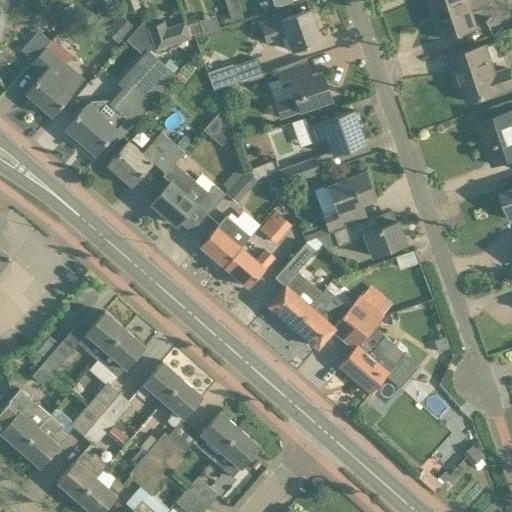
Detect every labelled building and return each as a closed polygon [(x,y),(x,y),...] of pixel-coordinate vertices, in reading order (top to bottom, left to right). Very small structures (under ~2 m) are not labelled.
[(121,0),(125,12),(139,8),(136,0),(121,0)] [(268,0),(265,0),(259,2),(262,12),(272,9),(268,0)] [(293,3),(292,0),(271,0),(274,9),(293,3)] [(466,0),(429,0),(443,39),(461,32),(476,27),(466,0)] [(238,2),(226,6),(231,19),(243,15),(238,2)] [(59,18),(58,8),(58,7),(42,3),(36,30),(55,35),(59,18)] [(58,8),(59,18),(64,31),(80,26),(72,4),(58,8)] [(262,26),(267,42),(288,35),(293,50),(320,40),(309,9),(282,18),(282,19),(280,20),(279,14),(260,21),(262,26)] [(118,44),(133,27),(119,14),(104,31),(118,44)] [(198,20),(186,24),(190,35),(202,31),(198,20)] [(164,22),(146,28),(154,51),(190,39),(184,21),(166,27),(164,22)] [(468,101),(499,91),(500,93),(511,88),(511,70),(511,68),(494,74),(484,45),(449,57),(454,74),(459,73),(468,101)] [(41,74),(38,77),(25,92),(51,115),(64,100),(70,93),(83,78),(46,46),(30,64),(41,74)] [(78,113),(65,128),(68,130),(66,132),(66,135),(66,136),(75,143),(78,142),(80,140),(95,154),(97,152),(103,157),(133,124),(146,110),(176,77),(171,73),(163,64),(152,54),(148,51),(147,50),(142,55),(117,82),(122,88),(111,100),(106,100),(97,100),(91,100),(88,104),(87,103),(78,113)] [(305,57),(286,64),(275,68),(281,85),(289,82),(294,96),(275,103),(280,117),(313,106),(332,99),(322,71),(307,76),(303,67),(308,65),(305,57)] [(163,64),(171,73),(177,67),(168,58),(163,64)] [(256,58),(233,66),(239,82),(262,74),(256,58)] [(353,109),(334,116),(307,124),(313,141),(328,137),(333,154),(346,149),(365,143),(353,109)] [(511,157),(511,111),(511,112),(511,111),(479,122),(493,164),(511,157)] [(164,175),(174,163),(193,142),(184,134),(175,145),(160,132),(152,141),(142,152),(128,140),(120,149),(107,164),(131,185),(150,162),(164,175)] [(313,157),(277,170),(277,171),(283,186),(319,173),(313,157)] [(259,179),(257,178),(277,171),(277,170),(273,160),(248,170),(226,194),(236,203),(259,179)] [(169,180),(163,187),(150,202),(176,224),(195,203),(207,214),(224,195),(213,186),(207,193),(194,181),(193,182),(183,172),(174,163),(164,175),(169,180)] [(241,170),(240,164),(223,183),(225,188),(228,191),(244,172),(241,170)] [(326,184),(326,185),(336,212),(322,217),(328,233),(332,231),(367,219),(361,203),(376,198),(365,170),(326,184)] [(324,186),(319,173),(308,177),(313,190),(324,186)] [(511,219),(511,188),(502,192),(511,219)] [(234,223),(252,234),(260,221),(242,210),(234,223)] [(392,210),(367,219),(332,231),(337,246),(363,237),(370,257),(407,244),(398,218),(395,219),(392,210)] [(274,211),(259,229),(276,243),(291,226),(274,211)] [(0,268),(7,260),(10,258),(7,255),(7,256),(0,249),(0,225),(5,220),(0,215),(0,268)] [(249,236),(227,217),(225,215),(200,244),(224,265),(236,251),(240,246),(249,236)] [(301,266),(314,251),(306,242),(292,258),(301,266)] [(256,260),(240,246),(236,251),(224,265),(248,286),(274,256),(266,249),(256,260)] [(400,268),(418,261),(414,249),(395,256),(400,268)] [(322,292),(296,271),(283,285),(284,286),(269,304),(293,326),(311,305),(322,292)] [(332,329),(342,337),(359,318),(379,311),(377,310),(361,295),(360,294),(334,325),(311,305),(293,326),(317,346),(332,329)] [(85,333),(77,342),(86,349),(93,340),(105,351),(124,328),(104,310),(85,332),(85,333)] [(394,364),(374,347),(378,342),(368,333),(383,315),(379,311),(359,318),(342,337),(353,347),(338,365),(370,392),(394,364)] [(105,351),(97,359),(117,376),(125,367),(126,368),(145,346),(124,328),(105,351)] [(43,355),(53,343),(42,334),(32,346),(43,355)] [(448,347),(444,337),(433,341),(437,351),(448,347)] [(62,340),(42,363),(53,372),(73,349),(63,341),(62,340)] [(161,360),(148,375),(142,382),(143,382),(135,392),(143,399),(151,389),(163,400),(182,378),(161,360)] [(32,375),(42,384),(53,372),(42,363),(32,375)] [(166,419),(174,426),(183,417),(189,411),(202,396),(182,378),(163,400),(175,410),(166,419)] [(101,414),(119,393),(107,382),(89,403),(101,414)] [(0,431),(19,449),(38,427),(49,414),(19,388),(0,410),(0,426),(2,428),(0,429),(0,431)] [(132,404),(119,393),(101,414),(120,430),(124,426),(118,420),(132,404)] [(82,435),(101,414),(89,403),(70,424),(82,435)] [(193,442),(200,448),(208,438),(221,449),(239,428),(219,410),(200,432),(201,432),(200,433),(193,442)] [(40,467),(59,444),(67,435),(59,428),(62,425),(49,414),(38,427),(19,449),(40,467)] [(120,430),(101,414),(82,435),(95,446),(107,432),(122,445),(128,438),(120,431),(120,430)] [(221,449),(213,459),(225,469),(224,470),(232,477),(259,446),(239,428),(221,449)] [(139,446),(146,452),(159,463),(176,443),(167,434),(164,432),(157,440),(150,433),(139,446)] [(189,453),(185,450),(176,443),(159,463),(171,474),(189,453)] [(474,444),(464,452),(475,465),(485,456),(474,444)] [(95,453),(92,457),(85,450),(76,460),(75,459),(56,481),(77,499),(96,476),(107,464),(95,453)] [(159,463),(146,452),(144,454),(134,466),(127,474),(131,477),(140,485),(159,463)] [(153,495),(171,474),(159,463),(140,485),(148,492),(152,495),(153,495)] [(96,476),(77,499),(92,511),(101,511),(116,494),(124,485),(117,478),(109,487),(96,476)] [(218,494),(203,481),(198,476),(187,488),(207,506),(218,494)] [(187,511),(201,511),(207,506),(187,488),(176,501),(187,511)] [(154,511),(141,500),(130,511),(154,511)]
